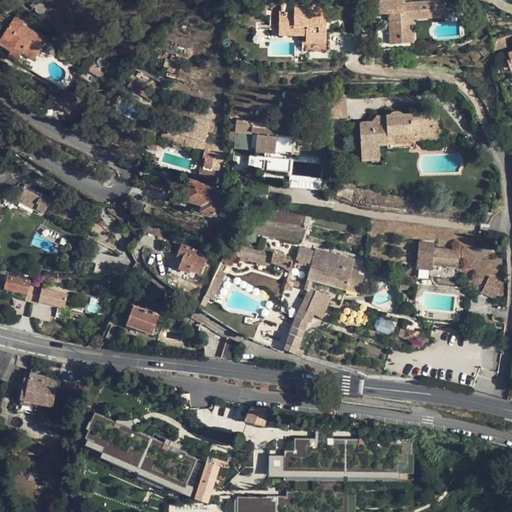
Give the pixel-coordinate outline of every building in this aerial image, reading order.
[(377,0),(378,9),(400,8),(399,0),(377,0)] [(413,46),(413,41),(390,43),(390,39),(413,37),(412,19),(446,16),(445,4),(440,4),(439,0),(431,0),(432,1),(403,3),(404,8),(404,11),(389,12),(390,31),(378,32),(378,49),(413,46)] [(272,5),(271,28),(279,27),(307,28),(307,35),(307,50),(327,50),(328,25),(325,25),(326,6),(272,5)] [(0,44),(11,51),(13,47),(22,53),(34,60),(46,40),(23,25),(24,22),(15,17),(0,40),(0,44)] [(506,47),(504,37),(495,40),(496,50),(506,47)] [(22,53),(13,47),(11,51),(8,56),(17,61),(22,53)] [(92,65),(89,70),(102,78),(105,72),(101,70),(103,67),(98,63),(96,67),(92,65)] [(80,101),(68,89),(56,102),(62,107),(63,106),(69,113),(80,101)] [(345,94),(328,96),(329,119),(347,118),(345,94)] [(348,138),(360,137),(362,160),(380,159),(379,144),(389,144),(388,135),(414,133),(441,131),(441,113),(403,115),(402,114),(401,113),(399,112),(397,112),(396,112),(394,112),(393,113),(391,114),(390,115),(377,116),(372,122),(359,123),(347,124),(348,138)] [(326,130),(236,121),(234,149),(313,156),(326,158),(327,138),(325,138),(326,130)] [(204,150),(200,171),(215,174),(215,172),(220,172),(222,164),(228,165),(228,149),(216,146),(215,149),(205,146),(206,141),(166,130),(164,139),(176,142),(177,136),(185,138),(184,145),(204,150)] [(414,133),(414,140),(442,139),(441,131),(414,133)] [(414,143),(414,140),(414,133),(388,135),(389,144),(414,143)] [(145,149),(156,152),(159,143),(148,139),(145,149)] [(265,156),(249,155),(248,168),(264,170),(265,156)] [(292,159),(267,157),(266,170),(290,172),(292,159)] [(215,174),(200,171),(199,174),(208,176),(208,178),(219,180),(220,172),(215,172),(215,174)] [(289,177),(289,187),(322,190),(323,180),(289,177)] [(224,190),(190,180),(184,200),(195,203),(193,211),(201,214),(201,211),(216,215),(224,190)] [(269,185),(239,181),(237,195),(267,199),(269,185)] [(4,195),(35,211),(37,209),(39,204),(37,203),(40,197),(14,183),(4,195)] [(37,209),(44,213),(52,199),(42,193),(37,203),(39,204),(37,209)] [(300,244),(307,218),(260,206),(254,233),(300,244)] [(145,231),(157,236),(162,223),(150,218),(145,231)] [(431,264),(458,266),(460,251),(434,248),(434,243),(419,242),(416,268),(430,269),(431,264)] [(185,254),(183,259),(179,268),(189,273),(190,270),(200,274),(208,255),(182,245),(179,251),(185,254)] [(281,266),(283,257),(272,253),(229,245),(227,249),(237,255),(248,257),(248,261),(268,265),(271,262),(281,266)] [(222,260),(226,263),(232,266),(237,255),(227,249),(222,260)] [(308,278),(313,280),(346,289),(354,260),(316,250),(314,256),(299,251),(296,262),(311,266),(310,268),(308,278)] [(292,262),(283,257),(281,266),(290,271),(290,268),(292,262)] [(213,279),(221,283),(226,273),(217,269),(213,279)] [(8,277),(30,281),(32,274),(9,271),(8,277)] [(30,281),(8,277),(5,288),(28,293),(30,281)] [(494,298),(501,283),(490,277),(482,292),(494,298)] [(288,278),(285,289),(291,291),(293,285),(304,290),(306,285),(288,278)] [(306,285),(304,290),(308,291),(309,291),(310,288),(313,280),(308,278),(306,285)] [(212,299),(221,283),(213,279),(205,295),(212,299)] [(136,294),(138,291),(140,288),(128,281),(124,288),(136,294)] [(314,314),(322,318),(330,298),(310,288),(309,291),(308,291),(296,315),(291,328),(284,349),(301,357),(304,351),(298,348),(308,322),(310,322),(314,314)] [(66,307),(67,291),(41,289),(39,305),(66,307)] [(133,300),(130,304),(159,315),(163,304),(146,298),(144,304),(133,300)] [(131,315),(127,325),(151,334),(159,315),(130,304),(127,314),(131,315)] [(33,305),(33,317),(41,317),(41,305),(33,305)] [(112,325),(103,345),(114,346),(122,329),(112,325)] [(415,335),(418,336),(419,333),(406,329),(403,339),(413,342),(415,335)] [(227,338),(221,357),(235,358),(239,344),(227,338)] [(13,353),(0,349),(0,378),(7,382),(12,371),(6,368),(13,353)] [(18,355),(13,353),(6,368),(12,371),(18,355)] [(30,374),(29,378),(58,384),(59,379),(30,374)] [(29,378),(25,377),(21,400),(36,403),(35,410),(38,411),(37,418),(48,421),(49,413),(52,413),(58,384),(29,378)] [(251,407),(247,406),(246,409),(249,410),(245,421),(263,425),(264,425),(270,408),(251,407)] [(95,414),(83,445),(102,453),(100,457),(127,468),(129,463),(149,471),(155,456),(146,452),(150,440),(134,434),(135,430),(95,414)] [(245,421),(243,426),(262,430),(263,425),(245,421)] [(269,455),(268,476),(289,477),(290,457),(309,458),(309,439),(295,438),(294,452),(284,451),(284,455),(269,455)] [(286,441),(286,450),(294,450),(294,441),(286,441)] [(244,460),(239,458),(237,464),(242,466),(240,474),(200,460),(197,470),(195,469),(189,488),(197,491),(195,498),(208,502),(216,478),(234,484),(249,489),(255,466),(249,464),(250,460),(244,459),(244,460)] [(236,498),(236,511),(276,511),(276,497),(236,498)]
